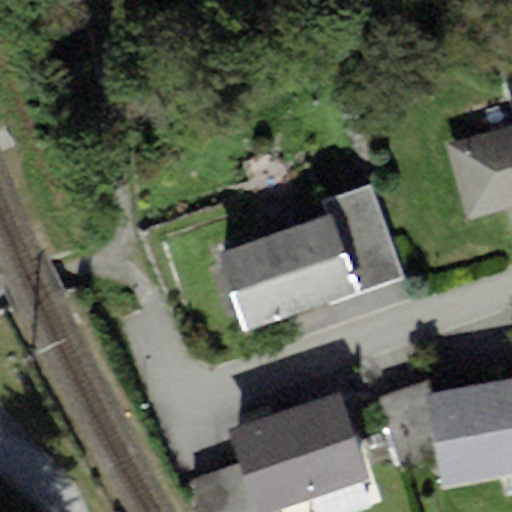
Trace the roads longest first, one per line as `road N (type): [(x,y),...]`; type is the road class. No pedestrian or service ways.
road 1 (residential): [(143,346),(187,415),(309,361),(511,296)]
road 2 (track): [(143,346),(75,0)]
road 3 (track): [(0,299),(123,253)]
